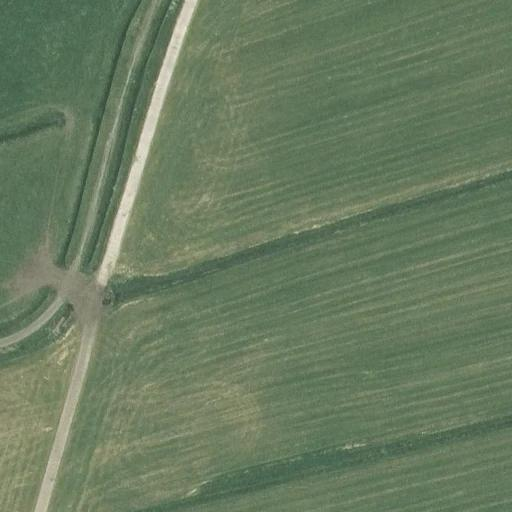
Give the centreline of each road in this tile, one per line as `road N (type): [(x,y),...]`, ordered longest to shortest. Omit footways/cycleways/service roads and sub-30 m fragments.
road 1 (track): [(192,0),(38,511)]
road 2 (unclassified): [(0,343),(44,319),(68,285),(155,0)]
